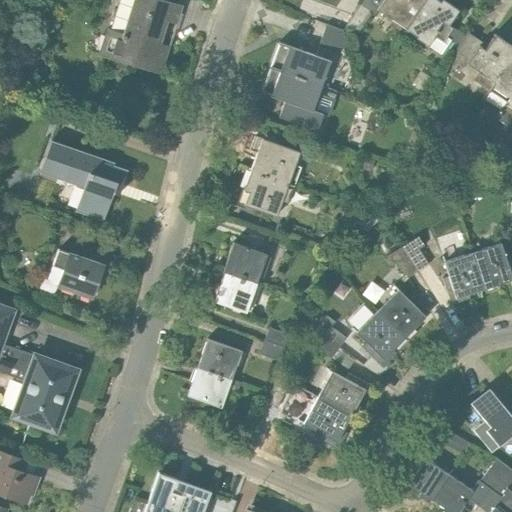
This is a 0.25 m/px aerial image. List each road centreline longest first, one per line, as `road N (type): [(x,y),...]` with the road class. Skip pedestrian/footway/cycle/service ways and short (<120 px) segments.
road 1 (residential): [(240,0),(124,418)]
road 2 (residential): [(346,510),(422,374),(473,339),(511,330)]
road 3 (residential): [(124,418),(346,510)]
road 4 (track): [(145,350),(0,300)]
